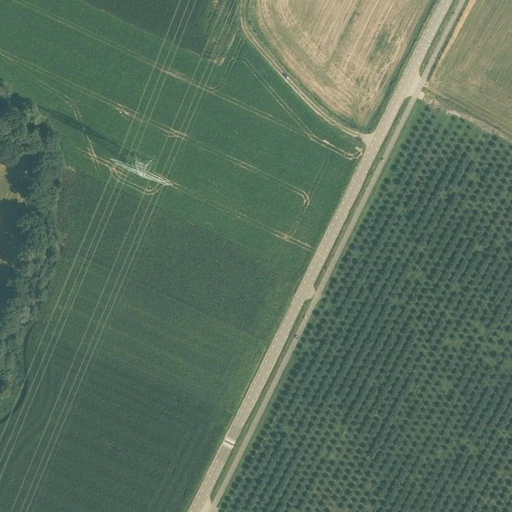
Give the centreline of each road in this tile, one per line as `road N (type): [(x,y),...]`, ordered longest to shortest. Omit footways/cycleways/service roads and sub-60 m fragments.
road 1 (tertiary): [(193,511),(448,0)]
road 2 (track): [(376,144),(296,91),(242,22),(243,0)]
